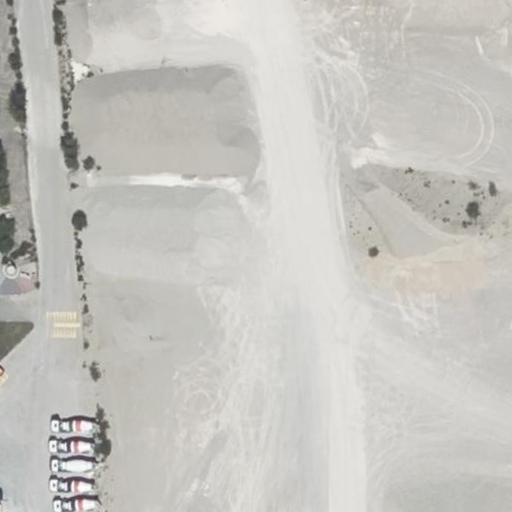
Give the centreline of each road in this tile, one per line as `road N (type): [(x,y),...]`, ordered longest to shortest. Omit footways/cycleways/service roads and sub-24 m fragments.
road 1 (unknown): [(272,0),(360,456)]
road 2 (unknown): [(35,0),(48,82),(59,299),(45,367),(34,386),(0,405)]
road 3 (unknown): [(360,456),(453,426),(511,435)]
